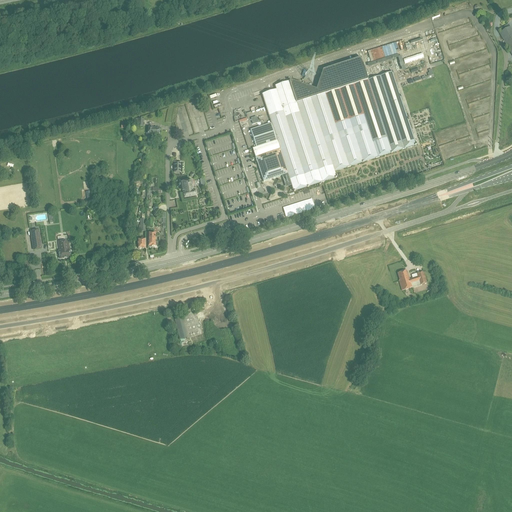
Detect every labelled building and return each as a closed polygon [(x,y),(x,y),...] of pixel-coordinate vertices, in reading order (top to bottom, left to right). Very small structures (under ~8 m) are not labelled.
[(499,33),(511,55),(511,29),(511,27),(499,33)] [(262,94),(271,124),(250,130),(256,147),(253,148),(264,182),(288,174),(290,181),(292,186),(294,192),(337,177),(335,172),(392,153),(416,145),(393,72),(368,80),(361,58),(323,70),(316,90),(290,81),(275,86),(276,90),(262,94)] [(254,123),(259,121),(258,120),(263,119),(262,115),(252,118),(254,123)] [(148,134),(159,135),(160,128),(149,127),(148,134)] [(173,173),(182,173),(182,162),(173,162),(173,173)] [(181,182),(184,199),(196,196),(195,191),(194,191),(192,180),(181,182)] [(265,210),(287,205),(285,198),(282,199),(281,196),(278,196),(278,193),(275,193),(276,197),(269,198),(269,197),(262,199),(265,210)] [(30,232),(33,251),(42,249),(40,230),(30,232)] [(59,251),(60,259),(71,258),(70,250),(68,241),(58,242),(59,251)] [(399,281),(402,291),(413,287),(411,283),(418,281),(420,285),(427,283),(423,271),(416,274),(417,276),(410,279),(409,277),(409,278),(406,271),(398,273),(400,280),(399,281)] [(175,320),(180,340),(187,338),(182,318),(175,320)]
